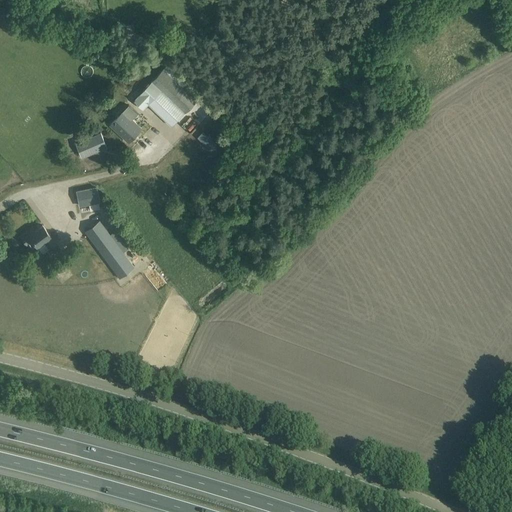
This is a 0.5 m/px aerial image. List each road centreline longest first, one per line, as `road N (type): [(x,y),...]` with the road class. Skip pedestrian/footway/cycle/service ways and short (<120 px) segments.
road 1 (unclassified): [(453,511),(105,382),(0,355)]
road 2 (motorway): [(295,511),(0,428)]
road 3 (motorway): [(0,460),(192,511)]
road 4 (unclassified): [(0,206),(152,154)]
